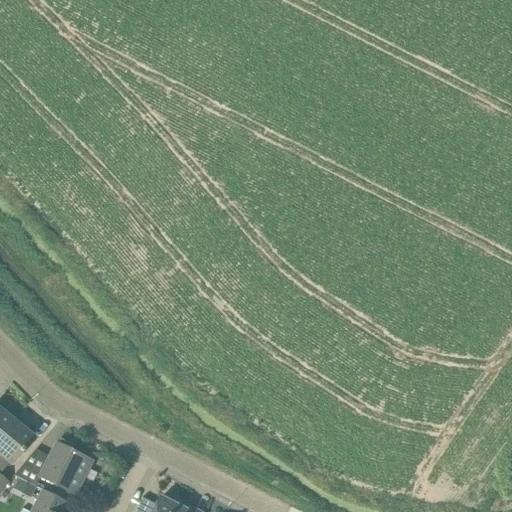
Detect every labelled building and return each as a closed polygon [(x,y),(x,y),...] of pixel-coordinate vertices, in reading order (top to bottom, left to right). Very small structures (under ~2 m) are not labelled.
[(0,436),(14,419),(0,407),(0,436)] [(34,434),(14,419),(0,436),(0,454),(1,455),(0,455),(0,469),(2,471),(10,461),(11,462),(34,434)] [(74,496),(92,461),(56,443),(41,473),(24,464),(14,475),(18,477),(36,486),(40,478),(74,496)] [(30,498),(36,486),(18,477),(12,489),(30,498)] [(42,489),(30,511),(62,511),(67,502),(42,489)] [(196,511),(162,495),(153,511),(196,511)]
